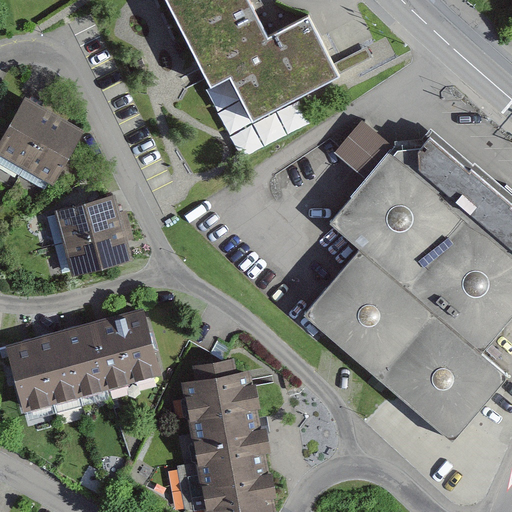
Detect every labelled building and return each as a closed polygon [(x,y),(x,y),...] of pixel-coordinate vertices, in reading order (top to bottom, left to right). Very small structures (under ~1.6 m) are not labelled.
[(254,122),(340,77),(309,19),(268,39),(248,0),(167,0),(213,84),(232,74),(254,122)] [(54,114),(25,99),(0,144),(0,156),(24,170),(54,114)] [(83,130),(54,114),(24,170),(53,186),(83,130)] [(384,147),(353,120),(326,151),(358,178),(384,147)] [(511,233),(398,133),(384,147),(358,178),(319,222),(353,252),(298,314),(444,443),(498,381),(466,353),(511,301),(511,233)] [(56,212),(65,246),(124,229),(115,196),(56,212)] [(65,246),(75,279),(133,263),(124,229),(65,246)] [(145,312),(0,344),(0,345),(15,413),(161,380),(145,312)] [(238,370),(170,382),(185,465),(174,467),(181,511),(254,511),(263,510),(238,370)]
